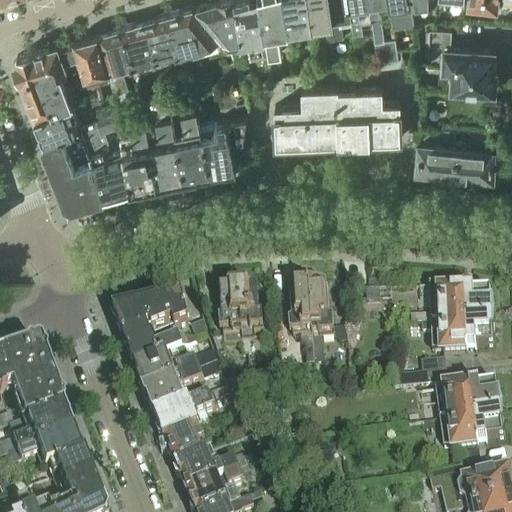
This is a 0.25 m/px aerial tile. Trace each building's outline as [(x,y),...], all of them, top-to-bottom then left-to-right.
[(229,40),(241,37),(234,0),(210,0),(196,4),(229,40)] [(259,0),(234,0),(241,37),(244,60),(267,57),(264,34),(259,0)] [(288,30),(288,28),(283,0),(259,0),(264,34),(288,30)] [(311,22),(307,0),(283,0),(288,28),(311,24),(311,22)] [(336,16),(351,14),(348,0),(307,0),(311,22),(326,20),(327,25),(321,26),(324,43),(334,41),(334,37),(344,36),(342,20),(337,21),(336,16)] [(370,6),(368,0),(348,0),(351,14),(354,35),(363,33),(360,8),(370,6)] [(379,5),(389,3),(388,0),(368,0),(370,6),(374,32),(378,61),(399,57),(396,38),(384,40),(382,31),(379,5)] [(388,0),(389,3),(393,29),(403,28),(401,12),(411,11),(409,0),(388,0)] [(169,12),(181,48),(209,40),(213,52),(226,48),(192,5),(182,8),(169,12)] [(182,52),(181,48),(169,12),(155,16),(155,15),(146,17),(164,82),(172,80),(168,64),(166,64),(164,57),(182,52)] [(164,82),(146,17),(136,20),(136,21),(123,25),(135,65),(154,60),(156,67),(161,83),(164,82)] [(100,30),(111,70),(114,78),(120,100),(129,97),(123,76),(119,77),(117,70),(135,65),(123,25),(108,29),(108,28),(100,30)] [(430,28),(429,63),(443,64),(443,68),(449,68),(449,86),(495,91),(496,68),(494,68),(495,50),(452,46),(453,29),(430,28)] [(111,70),(100,30),(99,31),(99,32),(73,39),(79,56),(86,77),(91,92),(92,91),(96,103),(105,101),(100,83),(95,84),(93,75),(111,70)] [(79,56),(73,39),(34,50),(34,49),(12,61),(19,77),(20,77),(25,91),(65,77),(63,72),(67,71),(64,60),(79,56)] [(238,69),(233,52),(226,54),(231,71),(238,69)] [(414,79),(414,63),(406,63),(407,80),(414,79)] [(253,81),(251,72),(243,74),(245,82),(253,81)] [(25,91),(34,115),(74,100),(65,77),(25,91)] [(302,86),(303,86),(304,98),(300,99),(300,103),(275,104),(276,141),(337,138),(337,141),(369,139),(369,137),(402,136),(400,99),(383,100),(382,85),(338,87),(338,85),(339,85),(339,84),(302,85),(302,86)] [(43,140),(78,127),(73,116),(76,111),(95,105),(91,93),(74,100),(34,115),(37,124),(40,125),(39,128),(41,134),(44,135),(43,138),(43,140)] [(161,138),(150,141),(156,181),(159,180),(163,183),(170,180),(172,177),(183,174),(177,135),(172,113),(170,103),(180,101),(179,95),(158,98),(161,115),(157,116),(161,138)] [(218,128),(202,131),(210,169),(214,172),(221,170),(223,166),(237,164),(232,139),(245,136),(247,114),(248,107),(248,101),(236,103),(239,116),(216,120),(218,128)] [(177,135),(183,174),(189,177),(194,176),(197,172),(210,169),(202,131),(198,106),(183,109),(188,133),(177,135)] [(81,125),(104,193),(116,190),(120,192),(126,190),(128,187),(129,186),(123,146),(111,150),(105,130),(120,126),(116,114),(93,121),(81,125)] [(156,181),(150,141),(147,121),(132,124),(136,144),(123,146),(129,186),(131,186),(136,188),(142,187),(145,183),(156,181)] [(100,194),(104,193),(81,125),(78,127),(43,140),(65,197),(74,202),(89,197),(92,199),(98,198),(100,194)] [(457,140),(458,130),(439,129),(438,138),(457,140)] [(495,151),(497,133),(472,130),(471,142),(460,140),(459,147),(458,146),(454,175),(468,177),(468,173),(491,175),(492,167),(494,167),(494,162),(493,161),(495,151)] [(454,175),(458,146),(421,142),(418,167),(441,170),(441,174),(454,175)] [(293,339),(312,338),(308,282),(288,283),(293,339)] [(312,282),(308,282),(312,338),(313,351),(305,351),(306,368),(325,367),(323,337),(331,336),(326,283),(312,284),(312,282)] [(251,356),(250,346),(257,345),(257,337),(260,337),(260,332),(264,332),(262,318),(259,319),(256,289),(251,289),(251,286),(237,287),(243,347),(244,357),(251,356)] [(224,349),(243,347),(237,287),(223,289),(224,292),(219,292),(221,320),(218,321),(219,333),(222,333),(224,349)] [(412,325),(424,324),(494,322),(494,308),(491,308),(491,296),(441,297),(441,289),(430,290),(431,312),(441,312),(442,316),(412,317),(412,325)] [(366,304),(378,304),(378,291),(366,291),(366,304)] [(147,308),(142,309),(150,331),(152,335),(171,328),(173,334),(189,328),(175,301),(172,300),(167,301),(165,304),(157,305),(154,304),(149,305),(147,308)] [(114,322),(122,342),(146,332),(150,331),(142,309),(118,314),(114,322)] [(425,335),(442,334),(443,353),(465,352),(465,356),(476,356),(476,352),(493,352),(492,338),(495,338),(494,322),(424,324),(425,335)] [(207,336),(204,323),(191,328),(198,346),(209,342),(207,336)] [(348,345),(347,330),(332,331),(333,340),(341,345),(348,345)] [(134,372),(165,360),(197,347),(195,343),(178,340),(157,348),(155,343),(151,345),(146,332),(122,342),(133,372),(134,372)] [(26,422),(61,409),(62,408),(38,348),(33,345),(3,356),(7,367),(2,369),(6,379),(0,380),(0,396),(4,396),(2,392),(10,389),(23,424),(26,422)] [(172,375),(165,360),(134,372),(143,396),(217,365),(214,358),(193,367),(172,375)] [(444,362),(422,364),(423,376),(445,374),(444,362)] [(143,396),(153,420),(184,407),(178,393),(200,384),(221,375),(217,365),(143,396)] [(259,390),(258,373),(249,374),(250,391),(259,390)] [(445,374),(423,376),(424,388),(437,387),(446,386),(445,374)] [(423,376),(395,378),(395,390),(424,388),(423,376)] [(446,386),(437,387),(442,422),(451,421),(502,413),(500,400),(497,400),(495,388),(481,389),(480,386),(468,387),(469,391),(447,394),(446,386)] [(184,407),(153,420),(151,423),(155,430),(157,431),(159,436),(158,438),(160,442),(162,443),(163,445),(164,444),(197,430),(193,421),(214,413),(210,405),(230,397),(227,390),(207,398),(184,408),(184,407)] [(62,412),(61,409),(26,422),(31,435),(26,438),(21,424),(6,430),(12,444),(0,448),(0,460),(70,432),(65,420),(66,418),(64,412),(62,412)] [(453,435),(444,436),(446,451),(476,447),(477,451),(489,450),(488,445),(503,443),(502,431),(504,430),(502,413),(451,421),(453,435)] [(12,427),(8,416),(0,418),(0,433),(5,432),(4,430),(12,427)] [(169,457),(172,470),(206,456),(225,448),(222,441),(203,449),(202,445),(213,441),(207,427),(197,431),(197,430),(164,444),(165,447),(163,451),(166,456),(169,457)] [(234,432),(232,438),(235,443),(245,439),(241,429),(234,432)] [(44,470),(47,469),(79,457),(78,455),(79,451),(77,446),(74,445),(70,432),(0,460),(0,472),(0,474),(40,458),(44,470)] [(477,454),(451,458),(453,469),(479,465),(477,454)] [(81,456),(79,457),(47,469),(51,480),(58,478),(69,504),(89,509),(100,504),(97,497),(95,496),(94,493),(95,491),(92,483),(90,483),(89,481),(90,478),(81,456)] [(212,470),(206,456),(172,470),(172,473),(175,479),(179,480),(185,495),(238,474),(233,461),(212,470)] [(258,465),(255,457),(243,462),(246,469),(258,465)] [(218,511),(228,508),(222,494),(242,485),(241,481),(251,477),(249,470),(238,475),(238,474),(185,495),(190,508),(188,511),(218,511)] [(441,494),(445,511),(477,511),(511,504),(511,500),(510,493),(511,491),(511,481),(506,478),(467,486),(464,473),(432,480),(430,482),(433,495),(441,494)] [(228,509),(228,508),(218,511),(249,511),(254,510),(252,506),(263,501),(261,495),(228,509)] [(16,511),(13,504),(11,500),(0,505),(0,511),(16,511)] [(29,511),(24,500),(13,504),(16,511),(44,511),(43,508),(33,511),(29,511)]
